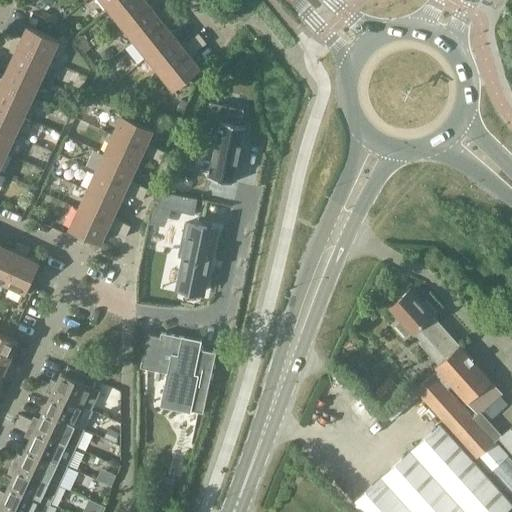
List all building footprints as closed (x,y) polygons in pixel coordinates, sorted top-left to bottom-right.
[(118,0),(101,0),(108,8),(118,0)] [(148,2),(146,0),(118,0),(108,8),(121,24),(148,2)] [(177,6),(173,1),(161,10),(165,15),(177,6)] [(148,2),(121,24),(134,40),(161,18),(148,2)] [(177,6),(165,15),(169,20),(180,10),(177,6)] [(173,34),(161,18),(134,40),(146,56),(173,34)] [(27,25),(18,45),(49,60),(59,40),(27,25)] [(0,34),(0,36),(12,42),(15,37),(2,31),(0,34)] [(191,47),(202,37),(198,32),(187,42),(191,47)] [(173,34),(146,56),(159,72),(186,50),(173,34)] [(0,36),(0,43),(10,48),(12,42),(0,36)] [(195,51),(206,42),(202,37),(191,47),(195,51)] [(49,60),(18,45),(9,63),(41,78),(49,60)] [(200,67),(186,50),(159,72),(173,89),(200,67)] [(9,63),(1,82),(32,97),(41,78),(9,63)] [(32,97),(1,82),(0,82),(0,104),(24,115),(32,97)] [(203,126),(202,132),(218,136),(210,171),(209,175),(208,175),(207,176),(233,182),(234,180),(232,180),(244,127),(246,127),(246,125),(241,124),(244,108),(241,108),(224,104),(209,101),(208,103),(204,122),(203,126)] [(0,104),(0,126),(15,134),(24,115),(0,104)] [(112,134),(144,148),(153,129),(121,114),(112,134)] [(15,134),(0,126),(0,149),(6,152),(15,134)] [(144,148),(112,134),(104,152),(135,167),(144,148)] [(149,151),(162,157),(164,151),(151,145),(149,151)] [(146,156),(159,162),(162,157),(149,151),(146,156)] [(135,167),(104,152),(95,171),(127,185),(135,167)] [(127,185),(95,171),(87,189),(118,204),(127,185)] [(132,188),(145,194),(147,188),(135,182),(132,188)] [(129,193),(142,199),(145,194),(132,188),(129,193)] [(118,204),(87,189),(78,208),(110,222),(118,204)] [(162,191),(155,209),(159,209),(164,210),(171,211),(171,209),(194,214),(197,198),(165,192),(162,191)] [(110,222),(78,208),(69,227),(101,242),(110,222)] [(193,217),(178,285),(208,292),(223,223),(193,217)] [(115,225),(128,231),(130,225),(118,219),(115,225)] [(112,230),(125,236),(128,231),(115,225),(112,230)] [(0,245),(0,282),(5,284),(23,244),(16,241),(13,250),(1,244),(0,245)] [(23,244),(5,284),(24,293),(39,262),(26,256),(30,248),(23,244)] [(409,290),(390,307),(401,319),(395,324),(405,335),(410,330),(413,333),(419,326),(432,315),(436,311),(427,300),(422,304),(409,290)] [(390,468),(347,506),(352,511),(503,511),(511,504),(511,502),(473,459),(476,456),(511,494),(511,460),(494,441),(498,437),(511,452),(511,424),(502,434),(482,411),(502,392),(432,315),(419,326),(446,356),(435,366),(438,369),(415,390),(442,420),(390,468)] [(142,358),(140,367),(142,367),(143,362),(151,364),(170,368),(165,390),(180,394),(178,406),(190,408),(189,410),(203,412),(208,388),(215,352),(200,349),(202,340),(200,339),(199,344),(183,341),(184,337),(161,332),(160,336),(147,333),(142,358)] [(0,333),(0,357),(8,361),(17,341),(0,333)] [(89,352),(78,347),(71,362),(82,367),(89,352)] [(51,378),(49,382),(50,383),(47,389),(91,409),(91,408),(100,390),(93,386),(96,380),(68,366),(64,373),(61,372),(56,381),(51,378)] [(32,388),(38,391),(43,380),(37,377),(32,388)] [(389,377),(376,390),(386,401),(400,388),(389,377)] [(84,429),(85,428),(93,409),(91,408),(91,409),(47,389),(50,383),(49,382),(43,380),(38,391),(44,394),(46,391),(51,393),(43,410),(84,429)] [(410,387),(383,411),(391,420),(417,396),(410,387)] [(43,410),(35,428),(76,447),(84,429),(43,410)] [(15,425),(21,428),(26,417),(20,414),(15,425)] [(21,428),(26,431),(24,435),(30,437),(26,446),(67,465),(76,447),(35,428),(30,426),(33,420),(26,417),(21,428)] [(109,427),(106,435),(117,439),(120,432),(109,427)] [(13,463),(59,484),(67,465),(26,446),(22,454),(17,452),(15,456),(16,456),(13,463)] [(9,453),(2,450),(0,455),(0,462),(4,465),(9,453)] [(9,484),(50,503),(59,484),(13,463),(16,456),(15,456),(9,453),(4,465),(10,467),(8,471),(13,474),(9,484)] [(101,468),(96,479),(111,486),(116,475),(101,468)] [(0,502),(22,511),(45,511),(50,503),(9,484),(5,491),(0,489),(0,501),(1,501),(0,502)] [(0,502),(0,511),(22,511),(0,502)]
